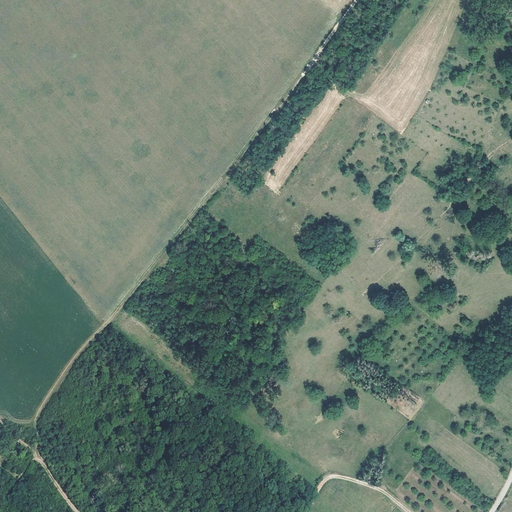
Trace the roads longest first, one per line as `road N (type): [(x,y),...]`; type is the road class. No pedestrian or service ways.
road 1 (track): [(358,0),(59,383),(34,453),(0,502)]
road 2 (track): [(406,511),(380,491),(333,477),(308,511)]
